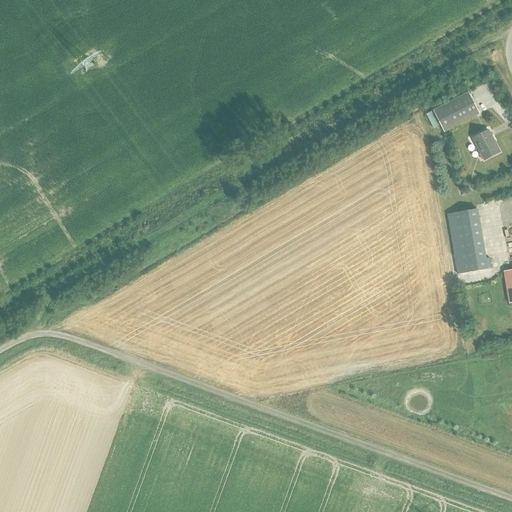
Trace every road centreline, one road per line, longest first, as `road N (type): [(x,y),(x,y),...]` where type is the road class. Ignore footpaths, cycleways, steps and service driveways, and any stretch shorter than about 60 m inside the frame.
road 1 (track): [(35,331),(55,290),(511,27)]
road 2 (track): [(511,500),(35,331)]
